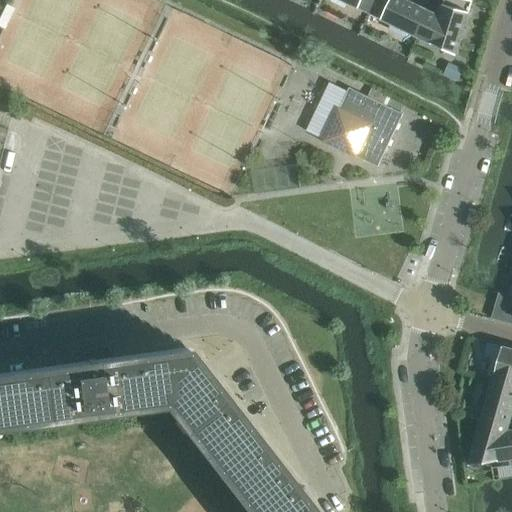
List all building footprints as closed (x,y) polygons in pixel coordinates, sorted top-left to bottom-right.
[(342,0),(370,14),(376,0),(342,0)] [(417,36),(429,11),(405,0),(376,0),(370,14),(391,24),(389,29),(405,37),(407,31),(417,36)] [(473,0),(471,0),(443,0),(439,16),(429,11),(417,36),(456,55),(473,0)] [(322,141),(356,157),(356,158),(356,157),(378,167),(403,113),(348,87),(338,108),(337,110),(330,107),(325,117),(332,121),(322,141)] [(254,511),(310,511),(187,352),(111,363),(109,349),(107,348),(109,346),(108,345),(106,347),(105,349),(104,350),(102,352),(101,353),(99,354),(95,356),(91,358),(87,359),(83,359),(81,359),(77,358),(76,359),(78,361),(79,368),(0,379),(0,423),(167,400),(254,511)] [(493,379),(511,384),(511,349),(502,346),(498,361),(492,359),(487,376),(493,378),(493,379)] [(511,412),(511,384),(493,379),(482,417),(509,424),(511,412)] [(509,424),(482,417),(468,465),(511,458),(511,430),(507,431),(509,424)]
